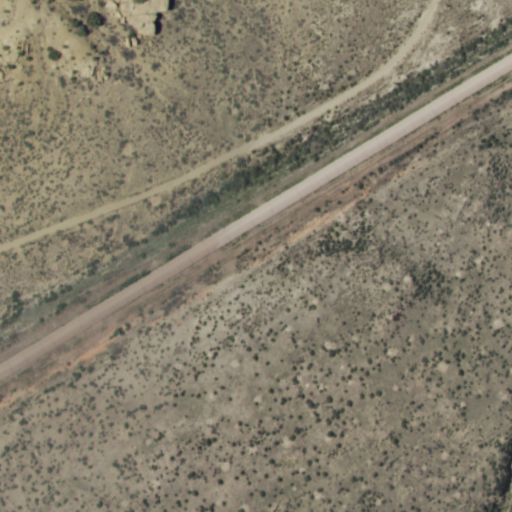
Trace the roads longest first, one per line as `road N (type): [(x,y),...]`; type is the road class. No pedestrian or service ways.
road 1 (residential): [(0,377),(511,68)]
road 2 (residential): [(0,253),(355,95),(428,0)]
